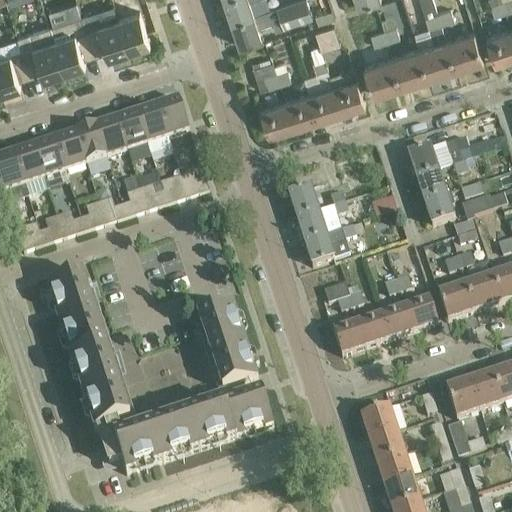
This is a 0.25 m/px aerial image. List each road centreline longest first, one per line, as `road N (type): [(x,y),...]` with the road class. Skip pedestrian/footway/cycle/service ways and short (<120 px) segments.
road 1 (residential): [(511,89),(248,173)]
road 2 (residential): [(256,197),(0,274)]
road 3 (residential): [(104,511),(334,437)]
road 4 (residential): [(212,61),(0,130)]
road 5 (residential): [(71,511),(0,302)]
road 6 (residential): [(322,401),(256,197)]
road 7 (residential): [(322,401),(511,336)]
